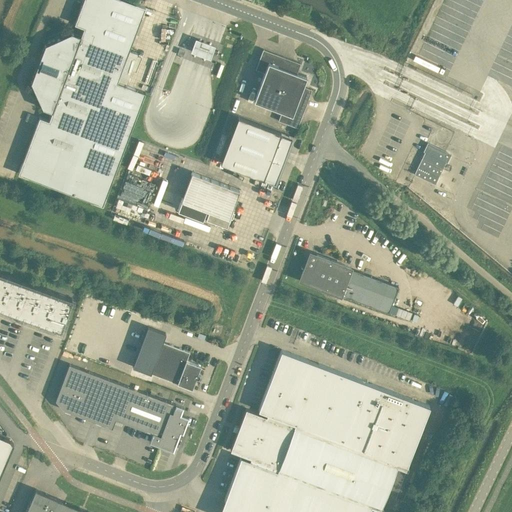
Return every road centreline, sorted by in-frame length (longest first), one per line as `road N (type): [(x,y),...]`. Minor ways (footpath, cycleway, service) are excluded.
road 1 (residential): [(74,459),(153,486),(192,472),(321,138)]
road 2 (unclassified): [(511,296),(321,138)]
road 3 (residential): [(321,138),(339,86),(329,52),(210,0)]
